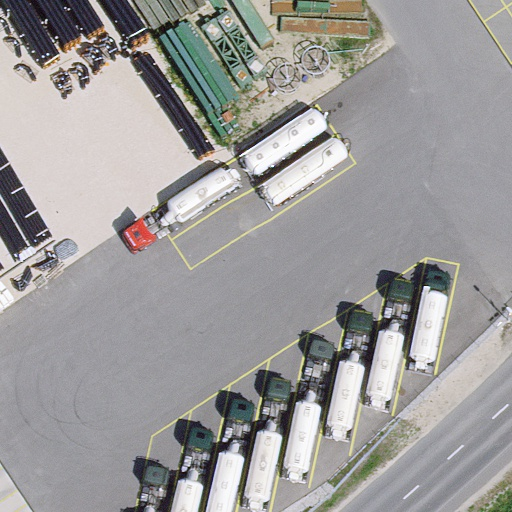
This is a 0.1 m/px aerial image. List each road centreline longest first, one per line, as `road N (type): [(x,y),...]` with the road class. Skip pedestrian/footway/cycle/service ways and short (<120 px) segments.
road 1 (residential): [(386,511),(511,398)]
road 2 (unknown): [(511,128),(416,0)]
